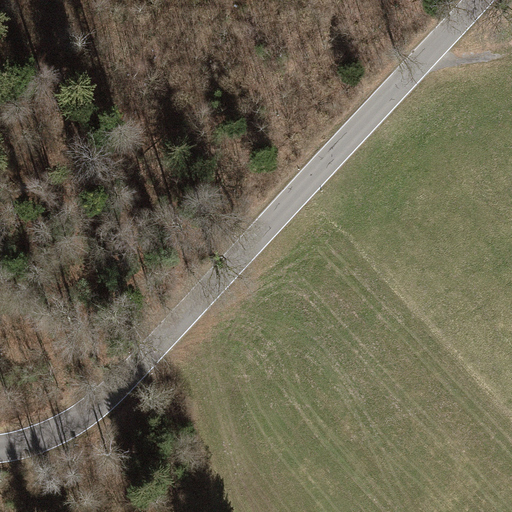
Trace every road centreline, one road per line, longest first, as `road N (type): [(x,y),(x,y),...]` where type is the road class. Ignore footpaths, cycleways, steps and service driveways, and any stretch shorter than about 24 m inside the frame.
road 1 (tertiary): [(474,0),(132,386),(71,430),(0,452)]
road 2 (track): [(191,0),(69,80)]
